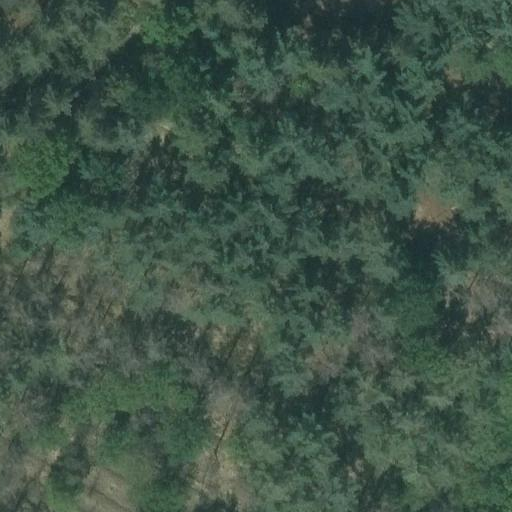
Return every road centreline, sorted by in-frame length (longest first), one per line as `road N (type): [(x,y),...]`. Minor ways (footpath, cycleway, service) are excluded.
road 1 (track): [(167,0),(0,162)]
road 2 (track): [(416,511),(511,355)]
